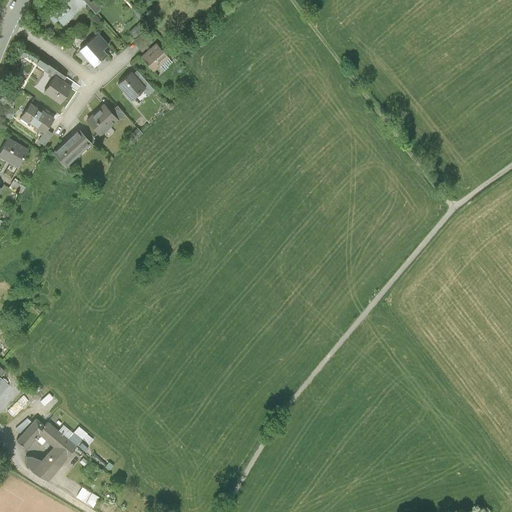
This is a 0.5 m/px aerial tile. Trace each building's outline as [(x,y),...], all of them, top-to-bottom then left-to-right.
[(83,0),(62,0),(47,13),(55,22),(58,19),(63,24),(86,4),(83,0)] [(100,7),(93,0),(83,0),(86,4),(94,12),(100,7)] [(100,19),(94,12),(89,16),(95,23),(100,19)] [(96,32),(78,47),(92,65),(107,52),(103,48),(107,44),(96,32)] [(156,44),(141,58),(153,70),(168,56),(156,44)] [(45,69),(48,65),(39,59),(36,63),(45,69)] [(55,75),(62,80),(65,76),(48,65),(45,69),(45,70),(54,76),(55,75)] [(137,71),(133,74),(144,87),(142,89),(148,95),(154,90),(137,71)] [(123,80),(118,84),(131,99),(136,94),(142,89),(144,87),(133,74),(131,72),(123,80)] [(54,76),(44,90),(59,101),(70,86),(62,80),(55,75),(54,76)] [(52,116),(30,101),(21,115),(43,130),(45,127),(52,116)] [(103,104),(86,119),(100,134),(117,119),(110,112),(103,104)] [(116,106),(110,112),(117,119),(123,113),(116,106)] [(51,132),(45,127),(43,130),(37,140),(43,144),(51,132)] [(77,128),(52,150),(64,164),(89,142),(77,128)] [(27,149),(7,137),(0,149),(0,154),(18,165),(27,149)] [(23,186),(12,180),(9,185),(20,191),(23,186)] [(0,416),(0,417),(7,424),(30,398),(23,392),(0,416)] [(48,392),(39,400),(43,404),(51,396),(48,392)] [(18,430),(24,435),(34,422),(30,418),(18,430)] [(52,446),(44,455),(60,468),(77,447),(59,432),(46,421),(43,425),(37,419),(34,422),(24,435),(19,440),(27,447),(37,434),(52,446)] [(65,426),(59,432),(77,447),(88,434),(80,427),(74,433),(65,426)] [(60,468),(44,455),(42,457),(35,455),(27,456),(27,464),(33,471),(48,483),(60,468)] [(92,505),(98,495),(81,486),(75,496),(92,505)]
